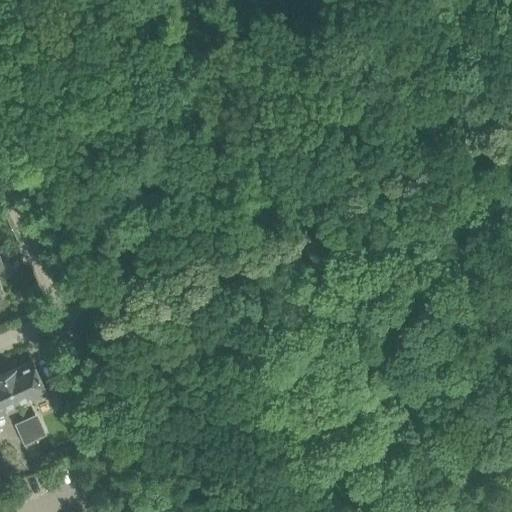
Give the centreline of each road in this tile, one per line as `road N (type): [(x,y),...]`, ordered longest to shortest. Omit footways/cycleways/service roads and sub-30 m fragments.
road 1 (residential): [(142,511),(57,314)]
road 2 (residential): [(0,179),(57,314)]
